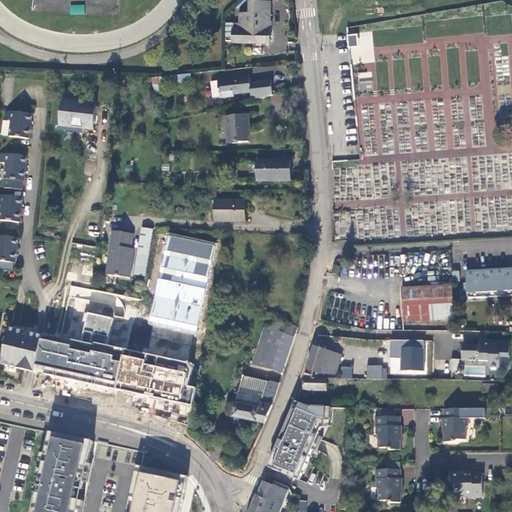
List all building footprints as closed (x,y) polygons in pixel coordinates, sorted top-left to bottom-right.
[(270,45),(271,3),(251,2),(251,14),(242,14),(241,25),(233,25),(233,42),(233,44),(270,45)] [(69,14),(84,14),(84,5),(70,4),(69,14)] [(511,36),(486,39),(490,89),(511,86),(511,36)] [(351,85),(477,79),(476,58),(350,63),(351,85)] [(250,94),(252,103),(272,97),(271,82),(250,84),(250,77),(237,78),(238,80),(210,83),(212,98),(219,98),(219,100),(234,98),(234,96),(250,94)] [(95,105),(96,99),(64,95),(63,101),(95,105)] [(95,105),(63,101),(61,122),(57,121),(57,130),(84,134),(85,129),(94,131),(97,105),(95,105)] [(5,111),(4,120),(11,121),(9,137),(28,139),(31,114),(5,111)] [(248,115),(226,117),(228,132),(229,131),(230,144),(249,143),(248,129),(249,129),(248,115)] [(27,157),(0,154),(0,156),(0,162),(7,163),(5,179),(24,182),(27,157)] [(290,161),(258,162),(258,182),(290,182),(290,161)] [(22,198),(0,195),(0,204),(2,205),(0,218),(0,220),(19,223),(22,198)] [(246,222),(245,202),(216,203),(216,223),(246,222)] [(136,249),(132,275),(146,277),(153,230),(140,228),(136,249)] [(105,275),(131,278),(132,275),(136,249),(132,248),(134,233),(111,230),(105,275)] [(149,322),(196,331),(215,245),(169,235),(149,322)] [(18,239),(0,236),(0,261),(1,262),(0,270),(13,271),(14,263),(15,263),(18,239)] [(334,268),(332,276),(338,277),(341,269),(334,268)] [(468,299),(511,296),(511,269),(466,272),(467,288),(468,298),(468,299)] [(454,320),(452,288),(402,292),(404,323),(454,320)] [(45,333),(36,374),(114,390),(123,350),(108,346),(113,319),(88,314),(83,341),(45,333)] [(283,373),(296,330),(265,321),(252,364),(283,373)] [(10,326),(2,367),(27,372),(31,373),(36,374),(45,333),(40,332),(36,331),(10,326)] [(425,372),(425,340),(392,340),(392,358),(402,358),(402,371),(425,372)] [(509,358),(509,352),(509,347),(500,347),(500,342),(485,343),(485,347),(480,347),(463,346),(463,352),(463,360),(488,361),(499,361),(499,358),(509,358)] [(341,357),(314,347),(303,379),(318,379),(321,371),(334,375),(341,357)] [(123,350),(114,390),(191,407),(195,387),(187,385),(192,364),(123,350)] [(367,366),(367,379),(381,379),(382,369),(382,366),(367,366)] [(352,369),(342,369),(342,378),(352,378),(352,369)] [(241,374),(232,416),(267,424),(276,382),(241,374)] [(335,384),(335,379),(318,379),(303,379),(303,390),(326,391),(326,383),(335,384)] [(497,385),(483,384),(483,392),(497,392),(497,385)] [(326,408),(308,407),(296,403),(270,465),(296,476),(320,419),(326,419),(326,408)] [(371,417),(374,417),(395,417),(395,409),(371,409),(371,417)] [(469,418),(469,409),(443,409),(443,418),(442,418),(442,426),(443,426),(443,441),(454,441),(457,439),(467,438),(467,428),(468,425),(468,419),(469,418)] [(395,417),(374,417),(374,425),(375,425),(376,434),(377,434),(378,447),(385,447),(389,450),(400,450),(400,435),(401,435),(400,426),(399,426),(399,417),(395,417)] [(83,511),(99,442),(50,432),(32,511),(83,511)] [(181,511),(189,476),(139,466),(129,511),(181,511)] [(400,470),(376,470),(375,480),(376,480),(377,487),(379,489),(379,501),(387,501),(389,503),(401,503),(401,488),(402,488),(402,479),(401,479),(400,470)] [(482,498),(482,473),(473,473),(472,471),(464,472),(463,473),(448,473),(449,484),(452,488),(452,495),(463,495),(464,497),(472,497),(472,498),(482,498)] [(258,496),(256,495),(249,511),(279,511),(287,493),(282,491),(283,489),(276,487),(275,488),(264,483),(258,496)] [(305,511),(307,501),(299,500),(298,511),(305,511)]
